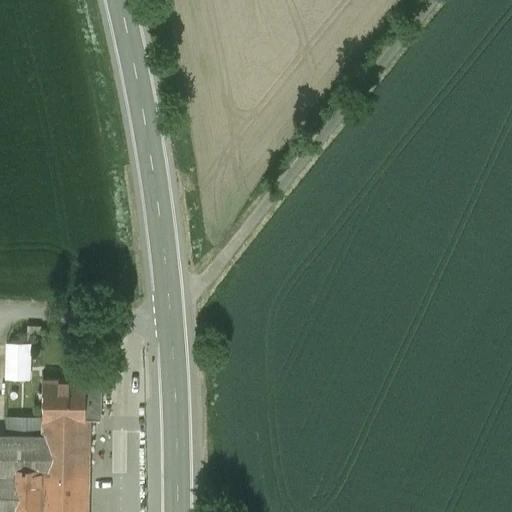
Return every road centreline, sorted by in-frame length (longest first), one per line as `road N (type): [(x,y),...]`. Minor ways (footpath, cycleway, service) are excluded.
road 1 (primary): [(115,0),(153,189),(168,321)]
road 2 (primary): [(168,321),(175,511)]
road 3 (unclassified): [(168,321),(0,311)]
